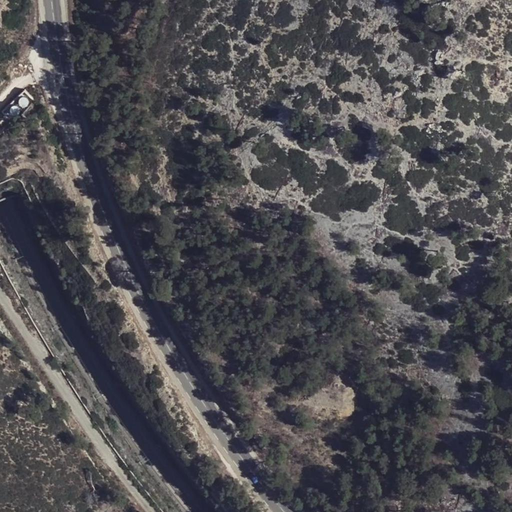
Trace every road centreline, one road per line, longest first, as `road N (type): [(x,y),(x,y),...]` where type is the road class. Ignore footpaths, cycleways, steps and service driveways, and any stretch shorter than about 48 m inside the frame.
road 1 (primary): [(283,511),(195,392),(102,224),(55,57)]
road 2 (unclassified): [(0,317),(150,511)]
